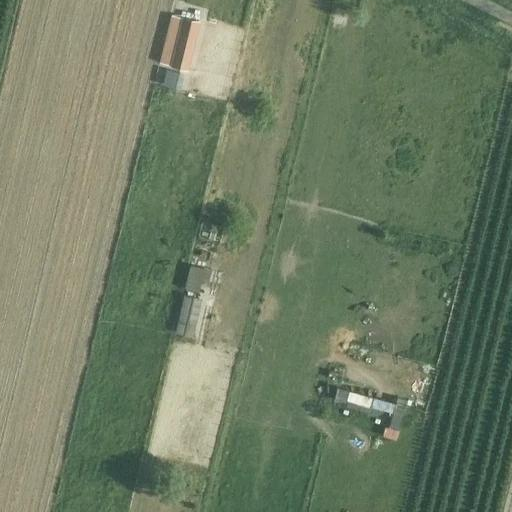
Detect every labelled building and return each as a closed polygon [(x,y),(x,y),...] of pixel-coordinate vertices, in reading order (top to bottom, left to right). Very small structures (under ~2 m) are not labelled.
[(171,66),(186,69),(197,21),(183,18),(171,66)] [(385,229),(382,241),(395,244),(396,241),(398,232),(394,231),(385,229)] [(190,265),(184,288),(198,292),(203,274),(209,275),(210,271),(190,265)] [(184,294),(174,332),(182,334),(181,337),(186,338),(187,335),(192,337),(202,299),(184,294)] [(337,386),(334,398),(346,402),(347,399),(393,411),(388,426),(398,429),(407,398),(397,396),(396,401),(337,386)] [(385,425),(382,434),(395,438),(398,429),(388,426),(385,425)]
